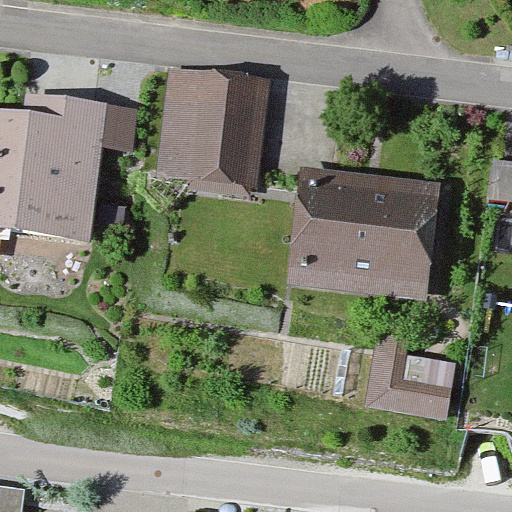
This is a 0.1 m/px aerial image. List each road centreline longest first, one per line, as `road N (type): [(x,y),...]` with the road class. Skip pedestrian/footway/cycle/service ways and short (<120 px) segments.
road 1 (residential): [(0,453),(459,511)]
road 2 (residential): [(0,27),(438,73)]
